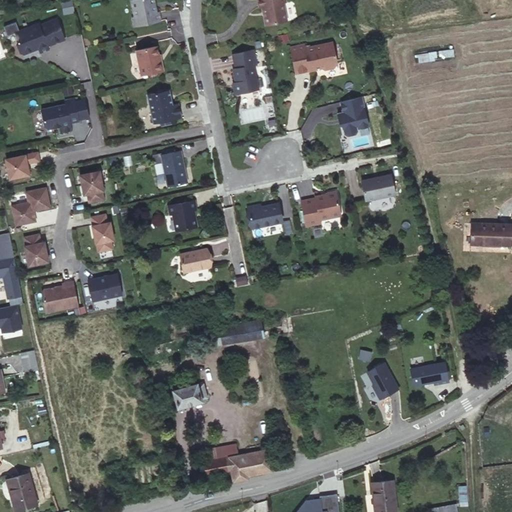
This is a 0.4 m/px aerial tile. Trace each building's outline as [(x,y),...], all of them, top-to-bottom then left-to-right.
[(70,0),(60,0),(63,11),(72,9),(70,0)] [(144,12),(141,0),(118,0),(122,16),(120,16),(122,26),(148,21),(145,11),(144,12)] [(257,0),(259,5),(260,4),(264,22),(286,17),(282,0),(257,0)] [(336,11),(329,13),(331,20),(339,18),(336,11)] [(35,21),(12,31),(15,38),(14,42),(17,50),(21,52),(30,48),(30,47),(35,45),(35,46),(37,50),(45,47),(44,43),(61,36),(53,16),(36,23),(35,21)] [(282,33),(275,35),(276,41),(283,40),(282,33)] [(301,47),(300,42),(286,45),(292,72),(313,68),(313,66),(316,65),(320,68),(330,67),(333,62),(329,41),(301,47)] [(148,60),(147,53),(145,44),(124,48),(130,74),(152,69),(150,59),(148,60)] [(255,63),(252,49),(231,53),(234,67),(230,68),(233,82),(231,85),(233,92),(237,94),(257,89),(252,64),(255,63)] [(70,83),(63,85),(64,92),(71,90),(70,83)] [(169,104),(166,89),(143,94),(149,123),(157,122),(158,125),(168,123),(167,119),(178,116),(175,102),(169,104)] [(361,93),(338,97),(341,110),(337,111),(341,131),(368,126),(361,93)] [(63,101),(39,107),(42,124),(45,126),(59,123),(60,129),(69,127),(68,119),(76,117),(71,95),(62,97),(63,101)] [(34,150),(3,157),(7,177),(26,172),(24,161),(36,158),(34,150)] [(187,184),(179,152),(160,157),(168,189),(187,184)] [(98,170),(78,174),(83,194),(86,193),(88,201),(103,198),(101,190),(102,189),(98,170)] [(397,195),(394,176),(364,181),(367,200),(397,195)] [(10,205),(15,225),(34,220),(32,210),(48,206),(44,187),(24,192),(27,202),(10,205)] [(337,215),(332,191),(322,193),(319,197),(297,201),(303,226),(317,223),(317,220),(337,215)] [(196,211),(194,202),(168,208),(170,218),(172,217),(176,234),(198,228),(194,212),(196,211)] [(278,221),(274,202),(244,209),(248,227),(278,221)] [(105,215),(91,218),(93,226),(92,226),(96,244),(97,244),(99,252),(113,249),(111,241),(114,240),(110,222),(107,223),(105,215)] [(471,245),(510,248),(511,225),(472,223),(471,245)] [(0,234),(0,264),(1,264),(14,261),(8,234),(8,232),(0,234)] [(24,246),(29,266),(48,261),(44,242),(40,242),(38,234),(24,237),(26,246),(24,246)] [(208,247),(181,253),(185,271),(211,265),(208,247)] [(0,265),(6,291),(20,288),(14,261),(1,264),(0,264),(0,265)] [(245,272),(236,275),(237,282),(247,280),(245,272)] [(87,281),(92,301),(122,294),(117,274),(95,278),(95,280),(87,281)] [(48,288),(41,290),(40,292),(44,313),(76,306),(71,281),(60,283),(61,286),(52,287),(52,289),(50,290),(48,288)] [(291,316),(261,320),(264,336),(294,332),(291,316)] [(261,320),(204,329),(207,345),(264,336),(261,320)] [(21,327),(0,331),(0,338),(2,349),(25,344),(21,327)] [(25,345),(12,348),(17,368),(30,365),(25,345)] [(446,357),(412,366),(416,381),(436,376),(436,379),(450,375),(446,357)] [(397,387),(379,363),(366,373),(375,385),(377,388),(375,389),(382,398),(397,387)] [(201,387),(200,382),(174,389),(178,408),(204,401),(202,395),(207,394),(206,386),(201,387)] [(273,472),(272,451),(207,460),(209,478),(233,474),(234,481),(251,479),(250,475),(273,472)] [(33,503),(27,472),(4,478),(8,496),(11,495),(12,507),(33,503)] [(383,511),(396,510),(391,476),(368,480),(372,511),(383,511)] [(305,500),(303,503),(296,511),(338,511),(336,494),(319,496),(319,498),(313,499),(305,500)] [(455,511),(454,503),(425,508),(426,511),(455,511)]
